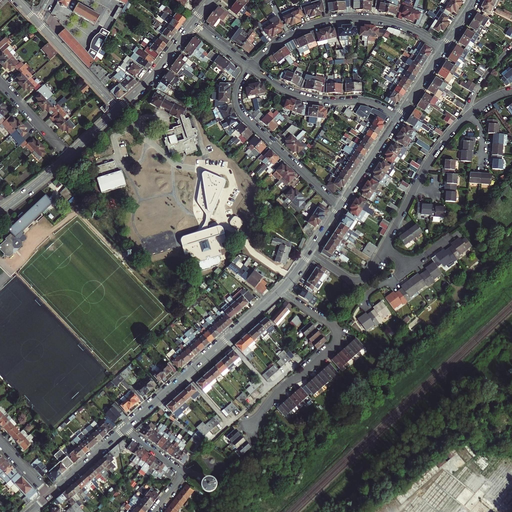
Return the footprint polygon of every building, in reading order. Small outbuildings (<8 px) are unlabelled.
[(58,0),(57,3),(63,7),(73,12),(77,4),(70,0),(58,0)] [(249,1),(247,0),(237,0),(236,2),(243,8),(249,1)] [(322,0),(316,0),(311,2),(311,3),(315,16),(320,15),(319,12),(322,11),(322,12),(325,11),(325,9),(322,0)] [(322,0),(325,9),(328,8),(328,12),(331,11),(331,12),(337,12),(336,0),(322,0)] [(346,10),(346,7),(350,7),(349,0),(336,0),(337,12),(344,11),(343,10),(346,10)] [(349,0),(350,7),(354,7),(354,9),(356,9),(356,10),(362,10),(362,0),(349,0)] [(362,0),(362,10),(369,11),(369,10),(371,10),(371,0),(362,0)] [(389,0),(389,3),(387,14),(393,15),(394,14),(396,14),(397,12),(400,13),(401,5),(398,4),(399,1),(391,0),(389,0)] [(447,0),(442,0),(442,1),(448,5),(445,10),(450,14),(453,10),(456,12),(459,8),(447,0)] [(389,3),(376,1),(375,8),(379,8),(379,11),(381,11),(381,12),(387,14),(389,3)] [(237,15),(243,8),(236,2),(232,7),(233,8),(231,10),(237,15)] [(315,16),(311,3),(300,6),(300,8),(301,10),(304,9),(305,15),(309,15),(310,18),(315,16)] [(398,18),(402,19),(402,18),(409,20),(413,9),(414,7),(402,3),(401,5),(400,13),(398,18)] [(494,8),(483,3),(481,8),(483,9),(482,12),(489,15),(492,8),(494,9),(494,8)] [(77,4),(73,12),(94,25),(99,17),(99,16),(98,18),(95,17),(96,15),(77,4)] [(174,17),(172,19),(181,26),(185,20),(167,6),(165,8),(164,10),(174,17)] [(211,13),(223,22),(228,15),(218,7),(216,9),(215,8),(211,13)] [(117,20),(121,12),(122,10),(118,8),(113,18),(117,20)] [(294,9),(290,11),(296,24),(300,22),(299,19),(304,16),(301,10),(300,8),(295,10),(294,9)] [(415,19),(420,21),(423,15),(421,14),(413,11),(414,10),(413,9),(409,20),(413,22),(415,19)] [(501,11),(496,9),(495,12),(510,19),(511,16),(501,11)] [(446,21),(450,14),(445,10),(443,10),(441,13),(442,14),(438,21),(437,20),(436,21),(446,27),(449,23),(446,21)] [(282,14),(286,24),(289,23),(291,26),(296,24),(290,11),(282,14)] [(181,26),(172,19),(164,13),(162,15),(167,19),(165,22),(166,23),(169,25),(177,31),(181,26)] [(223,22),(211,13),(208,18),(209,19),(207,21),(210,23),(208,26),(215,30),(216,28),(219,23),(223,26),(225,24),(223,22)] [(429,16),(424,13),(421,21),(420,21),(418,26),(422,28),(425,23),(424,23),(429,16)] [(485,28),(490,20),(484,15),(482,17),(477,14),(473,20),(485,28)] [(276,16),(268,21),(271,25),(277,34),(281,31),(280,28),(282,27),(276,16)] [(268,21),(266,17),(263,19),(266,23),(262,26),(264,30),(271,25),(268,21)] [(154,22),(156,23),(173,36),(177,31),(169,25),(168,27),(165,24),(163,26),(163,24),(156,19),(154,21),(154,22)] [(237,19),(232,25),(237,29),(242,23),(237,19)] [(428,32),(433,35),(435,31),(438,33),(440,30),(443,32),(446,27),(436,21),(435,20),(434,21),(435,21),(428,32)] [(473,20),(469,26),(474,30),(473,31),(480,36),(485,28),(473,20)] [(173,36),(156,23),(154,25),(153,26),(157,29),(163,33),(162,35),(158,40),(166,46),(167,44),(171,39),(173,36)] [(266,37),(271,34),(273,36),(277,34),(271,25),(264,30),(262,31),(266,37)] [(339,37),(340,41),(345,41),(345,46),(348,46),(348,41),(348,38),(347,26),(342,26),(342,29),(338,29),(339,37)] [(349,38),(349,36),(356,36),(356,35),(356,28),(354,28),(352,28),(352,26),(347,26),(348,38),(349,38)] [(363,36),(367,36),(367,38),(369,38),(370,26),(365,26),(364,28),(361,28),(360,36),(363,36)] [(383,30),(375,29),(375,27),(370,26),(369,38),(370,38),(370,37),(377,37),(377,41),(380,41),(386,32),(383,30)] [(389,28),(387,30),(398,38),(402,32),(395,29),(389,28)] [(109,33),(102,29),(99,35),(95,39),(92,42),(91,49),(88,54),(65,29),(58,35),(89,68),(92,63),(94,60),(96,56),(98,53),(101,47),(105,40),(108,34),(109,33)] [(249,31),(246,35),(238,29),(236,32),(232,37),(236,40),(234,42),(236,43),(236,44),(241,48),(247,40),(249,36),(253,31),(251,30),(249,31)] [(325,30),(328,44),(336,42),(334,30),(330,31),(330,29),(325,30)] [(328,44),(325,30),(320,31),(320,33),(317,34),(319,42),(317,42),(319,46),(325,45),(328,44)] [(480,36),(473,31),(472,30),(470,32),(466,30),(462,36),(474,44),(480,36)] [(311,34),(304,37),(307,45),(315,42),(313,39),(316,38),(314,31),(310,32),(311,34)] [(474,44),(462,36),(458,42),(466,47),(464,49),(467,51),(473,55),(476,51),(472,48),(474,44)] [(166,46),(158,40),(155,37),(151,42),(162,51),(166,46)] [(213,62),(218,55),(215,53),(214,53),(210,50),(207,53),(200,48),(203,43),(195,37),(193,39),(192,39),(189,44),(198,51),(203,54),(206,56),(209,59),(213,62)] [(309,49),(307,45),(304,37),(297,40),(296,38),(292,40),(296,48),(300,54),(310,50),(309,49)] [(0,48),(6,43),(8,41),(6,38),(0,42),(0,48)] [(100,55),(108,42),(105,40),(101,47),(98,53),(100,55)] [(247,40),(241,48),(246,52),(246,51),(248,52),(253,46),(247,40)] [(289,52),(296,48),(292,40),(285,44),(284,45),(285,47),(279,51),(285,59),(290,66),(293,64),(288,56),(291,54),(289,52)] [(162,51),(151,42),(149,41),(146,44),(144,42),(143,42),(142,43),(147,47),(144,51),(155,60),(162,51)] [(0,48),(0,59),(0,60),(0,63),(2,66),(13,56),(7,49),(9,47),(6,43),(0,48)] [(46,57),(50,60),(57,54),(48,43),(41,49),(47,56),(46,57)] [(184,51),(191,56),(193,53),(200,58),(203,54),(198,51),(189,44),(185,48),(186,49),(184,51)] [(417,48),(416,50),(428,58),(431,53),(429,52),(431,49),(424,45),(421,50),(419,49),(417,48)] [(464,50),(456,45),(452,52),(462,58),(467,51),(464,49),(464,50)] [(138,56),(151,65),(154,61),(139,49),(135,54),(138,56)] [(409,52),(417,57),(425,63),(428,58),(416,50),(415,49),(414,51),(411,49),(409,52)] [(279,63),(285,59),(279,51),(273,56),(272,54),(269,57),(273,62),(276,60),(279,63)] [(462,58),(452,52),(448,58),(455,63),(458,65),(463,59),(462,58)] [(179,56),(175,61),(192,73),(194,70),(190,67),(193,63),(182,55),(180,57),(179,56)] [(224,70),(229,63),(225,59),(224,60),(218,55),(213,62),(210,67),(212,69),(216,64),(224,70)] [(409,59),(413,62),(422,68),(423,66),(425,63),(417,57),(415,59),(409,55),(407,58),(409,59)] [(13,56),(2,66),(6,70),(8,68),(11,71),(13,70),(16,73),(24,65),(21,62),(19,64),(13,56)] [(138,58),(135,62),(147,70),(151,65),(138,56),(137,57),(138,58)] [(126,72),(135,79),(142,69),(129,60),(126,64),(124,62),(119,69),(120,70),(125,73),(126,72)] [(172,66),(172,67),(171,69),(180,76),(182,73),(191,79),(194,75),(192,73),(175,61),(172,66)] [(406,64),(410,67),(419,72),(422,68),(413,62),(412,64),(408,61),(406,64)] [(446,61),(441,68),(453,75),(458,78),(459,76),(454,73),(457,69),(446,61)] [(96,67),(92,63),(89,68),(101,82),(105,78),(103,76),(106,74),(98,66),(96,67)] [(235,67),(229,63),(224,70),(231,76),(236,69),(234,68),(235,67)] [(24,65),(16,73),(19,76),(15,80),(21,87),(30,78),(24,71),(27,68),(24,65)] [(419,72),(410,67),(409,69),(404,66),(404,67),(403,69),(407,72),(416,77),(419,72)] [(453,75),(441,68),(437,74),(445,79),(444,81),(448,83),(453,75)] [(511,69),(508,72),(506,70),(502,73),(504,76),(501,78),(507,85),(509,82),(510,83),(511,81),(511,69)] [(119,75),(123,79),(133,87),(137,83),(125,73),(120,70),(117,73),(119,75)] [(283,72),(279,78),(290,82),(294,73),(290,71),(290,72),(285,70),(284,72),(283,72)] [(399,74),(404,76),(412,82),(416,77),(407,72),(405,74),(401,71),(399,74)] [(169,84),(173,87),(178,80),(168,72),(167,74),(166,74),(162,79),(169,84)] [(115,79),(120,83),(128,91),(133,87),(123,79),(119,75),(117,73),(114,77),(115,79)] [(295,85),(301,88),(306,75),(302,74),(300,78),(295,75),(296,74),(294,73),(290,82),(295,85)] [(353,81),(354,92),(361,92),(361,83),(361,78),(358,79),(358,74),(353,74),(353,79),(353,81)] [(108,75),(105,78),(101,82),(104,85),(111,79),(112,78),(108,75)] [(306,75),(301,88),(313,90),(315,77),(306,75)] [(315,77),(313,90),(324,93),(325,78),(316,76),(315,77)] [(396,79),(400,81),(409,87),(412,82),(404,76),(402,79),(398,76),(396,79)] [(435,77),(431,84),(443,91),(453,98),(454,95),(444,88),(446,85),(435,77)] [(27,89),(30,92),(34,89),(37,92),(37,91),(42,87),(38,84),(37,85),(31,78),(30,78),(21,87),(25,91),(27,89)] [(158,83),(159,84),(158,86),(155,89),(161,92),(163,93),(164,91),(167,94),(170,90),(167,87),(169,84),(162,79),(158,83)] [(473,88),(476,85),(469,80),(466,84),(473,88)] [(388,87),(383,84),(379,81),(377,84),(386,90),(388,87)] [(393,83),(397,86),(406,92),(409,87),(400,81),(399,84),(395,81),(394,82),(393,83)] [(234,83),(228,82),(227,85),(216,84),(216,88),(220,88),(219,92),(218,92),(218,93),(229,93),(230,88),(227,88),(227,87),(233,87),(234,83)] [(473,88),(466,84),(464,82),(461,86),(471,92),(473,88)] [(128,91),(120,83),(110,92),(116,99),(120,99),(128,91)] [(254,84),(257,96),(265,94),(263,85),(260,86),(259,83),(254,84)] [(86,84),(80,90),(83,94),(89,88),(86,84)] [(257,96),(254,84),(249,85),(249,88),(246,89),(248,96),(249,99),(253,98),(257,97),(257,96)] [(443,91),(431,84),(427,90),(434,95),(434,96),(438,99),(443,91)] [(40,95),(36,99),(39,102),(37,104),(40,107),(51,98),(54,95),(44,85),(42,87),(37,91),(40,95)] [(406,92),(397,86),(396,89),(391,86),(390,88),(393,90),(403,97),(406,92)] [(384,100),(393,106),(395,103),(396,103),(398,100),(400,101),(403,97),(393,90),(392,91),(393,92),(392,95),(389,93),(384,100)] [(165,132),(166,137),(164,138),(165,141),(164,141),(165,146),(166,145),(167,148),(169,148),(170,152),(174,151),(175,155),(184,152),(186,155),(196,152),(194,145),(197,144),(194,137),(197,136),(195,129),(191,130),(188,119),(185,120),(184,117),(183,116),(187,107),(163,93),(161,92),(159,96),(155,94),(150,103),(150,102),(149,103),(159,108),(160,107),(170,113),(169,114),(178,119),(178,121),(177,121),(178,124),(181,123),(181,125),(173,128),(173,129),(165,132)] [(229,98),(229,93),(218,93),(213,93),(212,100),(216,100),(215,107),(226,105),(226,104),(225,102),(226,102),(227,98),(229,98)] [(425,93),(421,100),(432,107),(435,109),(437,107),(434,105),(438,99),(434,96),(433,96),(432,98),(425,93)] [(46,110),(52,116),(60,108),(65,103),(62,100),(57,105),(57,104),(51,98),(40,107),(44,111),(46,110)] [(197,104),(191,100),(187,107),(194,111),(197,104)] [(287,101),(284,108),(291,110),(290,112),(292,112),(296,101),(291,100),(290,102),(287,101)] [(432,107),(421,100),(417,106),(428,114),(430,111),(429,110),(432,107)] [(465,106),(457,100),(454,104),(463,109),(465,106)] [(255,110),(251,114),(253,116),(255,118),(256,116),(260,112),(259,108),(258,101),(253,102),(255,110)] [(294,111),(305,116),(306,109),(307,106),(304,104),(303,107),(300,106),(301,103),(296,101),(292,112),(293,113),(294,111)] [(214,108),(220,118),(203,126),(205,129),(207,128),(209,127),(221,120),(234,114),(231,109),(229,110),(228,107),(227,107),(226,105),(215,107),(214,108)] [(353,112),(368,122),(381,130),(384,126),(382,124),(387,116),(377,110),(376,113),(369,108),(367,110),(361,106),(358,110),(355,108),(353,112)] [(317,119),(318,107),(313,107),(313,109),(306,109),(305,116),(305,117),(309,117),(309,122),(317,123),(317,119)] [(323,108),(318,107),(317,119),(318,119),(318,118),(321,118),(326,118),(327,111),(323,110),(323,108)] [(50,118),(59,128),(69,120),(70,118),(60,108),(52,116),(50,118)] [(344,113),(350,117),(353,112),(347,108),(344,113)] [(415,109),(410,116),(425,125),(427,123),(423,120),(425,116),(415,109)] [(260,112),(256,116),(266,126),(279,113),(277,110),(272,115),(270,112),(265,117),(260,112)] [(279,113),(266,126),(272,132),(278,125),(276,123),(282,116),(279,113)] [(229,127),(228,126),(236,122),(234,119),(236,118),(234,114),(221,120),(223,124),(222,125),(222,126),(222,128),(223,128),(224,129),(224,128),(227,134),(228,134),(232,129),(230,126),(229,127)] [(5,128),(11,134),(22,124),(18,120),(16,122),(10,116),(6,120),(0,125),(0,126),(3,129),(5,128)] [(425,125),(410,116),(406,122),(414,127),(412,129),(417,132),(420,127),(428,132),(430,128),(425,125)] [(443,120),(450,125),(453,121),(447,117),(446,116),(443,120)] [(381,130),(368,122),(367,124),(358,118),(356,121),(361,125),(378,135),(381,130)] [(69,120),(59,128),(63,132),(65,130),(66,131),(68,133),(75,127),(71,122),(69,120)] [(489,124),(488,134),(492,134),(498,135),(499,125),(497,125),(498,121),(488,120),(488,124),(489,124)] [(234,142),(238,138),(247,129),(241,123),(235,130),(233,128),(232,129),(228,134),(230,136),(233,134),(235,136),(229,143),(231,145),(234,142)] [(26,133),(24,130),(26,128),(22,124),(11,134),(10,135),(20,145),(25,140),(30,136),(27,132),(26,133)] [(292,125),(282,135),(287,139),(285,141),(288,143),(286,145),(290,149),(298,140),(299,139),(304,135),(306,132),(303,131),(296,138),(295,137),(293,134),(298,128),(292,125)] [(358,130),(361,132),(374,141),(378,135),(361,125),(358,130)] [(412,141),(417,133),(406,126),(404,129),(402,128),(399,132),(411,140),(412,141)] [(247,129),(238,138),(240,140),(243,143),(252,134),(247,129)] [(349,132),(358,137),(371,146),(374,141),(361,132),(359,135),(351,129),(349,132)] [(398,138),(397,141),(406,147),(411,140),(399,132),(396,137),(398,138)] [(354,139),(345,133),(344,136),(352,141),(354,139)] [(498,135),(492,134),(491,141),(492,142),(492,145),(502,146),(506,146),(506,136),(498,135)] [(367,151),(354,143),(352,141),(344,136),(342,138),(352,145),(351,148),(364,156),(367,151)] [(246,153),(248,155),(260,142),(255,137),(249,143),(251,145),(248,148),(249,149),(246,153)] [(371,146),(358,137),(354,143),(367,151),(371,146)] [(463,142),(462,151),(472,152),(472,143),(474,143),(474,139),(465,138),(464,142),(463,142)] [(26,146),(33,153),(41,145),(37,141),(35,143),(32,140),(28,144),(25,140),(20,145),(23,148),(26,146)] [(306,145),(303,147),(298,142),(299,141),(298,140),(290,149),(294,152),(295,151),(303,158),(308,150),(309,148),(306,145)] [(418,140),(416,143),(419,145),(423,148),(428,151),(429,152),(431,148),(418,140)] [(260,142),(248,155),(250,157),(254,154),(255,155),(258,152),(260,154),(266,147),(260,142)] [(401,149),(394,144),(393,147),(391,146),(388,150),(396,156),(398,157),(400,158),(406,149),(402,147),(401,149)] [(33,153),(39,160),(45,154),(42,151),(45,149),(41,145),(33,153)] [(347,145),(343,150),(361,161),(364,156),(351,148),(347,145)] [(493,156),(501,157),(502,146),(492,145),(492,149),(490,149),(490,156),(493,156)] [(258,158),(265,165),(275,155),(268,148),(258,158)] [(346,155),(344,158),(357,167),(361,161),(343,150),(341,149),(339,151),(343,155),(344,154),(346,155)] [(385,159),(392,163),(391,165),(395,167),(397,164),(393,161),(396,157),(397,158),(398,157),(396,156),(388,150),(385,155),(387,156),(385,159)] [(462,151),(461,162),(471,163),(471,157),(473,157),(473,152),(472,152),(462,151)] [(279,159),(275,155),(265,165),(257,173),(259,175),(267,167),(268,167),(271,163),(273,165),(270,167),(273,170),(277,166),(274,164),(279,159)] [(492,160),(494,160),(493,170),(502,171),(503,161),(502,161),(503,157),(501,157),(493,156),(492,160)] [(357,167),(344,158),(341,164),(354,172),(356,169),(357,167)] [(412,161),(410,165),(416,169),(418,170),(420,166),(412,161)] [(455,171),(456,161),(445,161),(445,170),(443,170),(443,175),(447,175),(453,175),(453,171),(455,171)] [(121,173),(116,174),(115,170),(117,169),(118,168),(116,163),(115,162),(97,167),(97,168),(99,175),(97,175),(98,179),(97,180),(97,181),(101,194),(102,194),(103,194),(126,188),(126,187),(126,186),(122,173),(121,173)] [(383,162),(381,165),(379,164),(376,168),(389,176),(395,167),(391,165),(389,166),(383,162)] [(354,172),(341,164),(337,169),(350,177),(354,172)] [(272,170),(275,173),(281,179),(290,170),(286,166),(284,167),(282,165),(279,168),(276,166),(273,170),(272,170)] [(408,168),(415,172),(416,173),(418,170),(416,169),(410,165),(408,168)] [(389,176),(376,168),(373,173),(375,174),(373,177),(380,181),(379,183),(383,185),(387,179),(391,181),(393,179),(389,176)] [(334,174),(337,176),(347,183),(350,177),(337,169),(334,174)] [(288,188),(289,187),(296,179),(292,175),(293,173),(290,170),(281,179),(276,184),(278,186),(282,182),(280,181),(281,180),(287,185),(286,186),(288,188)] [(211,212),(213,211),(225,184),(225,183),(225,181),(224,180),(223,180),(206,172),(204,172),(203,173),(202,173),(202,174),(207,211),(209,212),(211,212)] [(470,174),(469,184),(480,185),(481,173),(477,173),(476,173),(476,174),(470,174)] [(481,173),(480,185),(491,185),(492,176),(486,175),(487,174),(481,173)] [(207,211),(202,174),(197,200),(197,202),(198,203),(199,204),(205,214),(206,216),(206,221),(203,226),(199,231),(192,234),(207,230),(207,228),(208,223),(213,211),(211,212),(209,212),(207,211)] [(457,185),(457,175),(453,175),(447,175),(447,184),(446,184),(446,189),(455,189),(455,185),(457,185)] [(347,183),(337,176),(334,180),(330,178),(328,182),(329,183),(327,186),(334,193),(338,187),(340,188),(342,186),(344,187),(347,183)] [(387,179),(383,185),(387,188),(391,181),(387,179)] [(367,181),(364,186),(376,194),(380,188),(377,186),(378,184),(371,180),(369,183),(367,181)] [(406,183),(402,180),(400,183),(401,184),(408,188),(410,185),(408,184),(406,183)] [(376,194),(364,186),(362,190),(364,192),(362,194),(372,201),(376,194)] [(290,203),(291,202),(299,194),(295,190),(294,192),(289,187),(288,188),(283,193),(287,196),(283,200),(288,205),(290,203)] [(65,188),(60,193),(64,197),(67,201),(73,195),(65,188)] [(446,189),(445,192),(445,193),(446,193),(446,202),(456,203),(456,193),(455,193),(455,189),(446,189)] [(306,204),(301,199),(303,198),(299,194),(291,202),(290,203),(299,212),(306,204)] [(24,233),(22,231),(42,212),(52,202),(53,202),(50,198),(49,199),(45,195),(24,215),(22,213),(18,217),(20,219),(15,224),(13,222),(8,226),(11,228),(8,230),(13,235),(15,237),(14,238),(13,236),(10,234),(5,238),(6,239),(0,244),(0,249),(7,256),(8,256),(11,257),(14,253),(14,250),(15,249),(18,249),(22,246),(22,242),(24,242),(26,240),(25,237),(23,235),(24,233)] [(279,203),(285,208),(288,206),(278,197),(276,200),(278,202),(279,203)] [(356,199),(353,204),(363,210),(365,211),(365,212),(371,216),(373,213),(365,208),(367,205),(365,204),(366,202),(360,198),(358,201),(356,199)] [(398,208),(391,203),(389,206),(396,211),(398,208)] [(421,215),(431,216),(432,206),(422,206),(422,204),(418,203),(417,213),(422,213),(421,215)] [(315,207),(311,214),(322,221),(329,210),(321,204),(318,208),(315,207)] [(352,209),(350,212),(354,215),(353,217),(356,218),(359,221),(365,212),(365,211),(363,210),(353,204),(350,208),(352,209)] [(432,206),(431,216),(431,217),(435,218),(435,222),(441,222),(441,218),(444,218),(445,209),(436,208),(436,207),(432,206)] [(353,217),(347,213),(340,223),(359,236),(361,237),(363,234),(356,230),(355,231),(350,227),(356,218),(353,217)] [(309,227),(313,230),(317,224),(319,225),(322,221),(311,214),(304,224),(307,225),(306,226),(309,227)] [(233,218),(230,222),(230,223),(230,224),(230,225),(231,226),(236,229),(237,229),(238,229),(239,229),(240,228),(243,225),(243,224),(243,223),(243,222),(243,221),(242,220),(237,217),(236,216),(235,216),(234,217),(233,218)] [(383,218),(381,222),(388,226),(390,223),(383,218)] [(166,222),(133,231),(136,240),(131,241),(133,249),(139,247),(142,257),(159,253),(170,250),(168,244),(171,243),(170,238),(175,236),(172,228),(168,229),(166,222)] [(388,226),(381,222),(378,225),(382,227),(378,233),(382,236),(388,226)] [(340,223),(337,229),(349,237),(351,234),(358,239),(359,236),(340,223)] [(413,239),(422,233),(416,225),(411,228),(411,227),(407,230),(413,239)] [(217,227),(207,230),(192,234),(186,236),(185,236),(183,237),(182,239),(181,240),(181,242),(182,246),(184,254),(189,253),(191,258),(194,257),(196,263),(198,263),(201,272),(212,268),(212,267),(218,265),(221,262),(220,256),(222,256),(220,250),(223,248),(222,243),(227,242),(222,229),(222,228),(221,227),(219,226),(217,227)] [(337,229),(333,234),(346,242),(349,237),(337,229)] [(405,245),(413,239),(407,230),(402,233),(403,234),(399,237),(405,245)] [(346,242),(333,234),(330,239),(343,247),(346,242)] [(455,247),(450,251),(457,261),(461,258),(460,256),(468,250),(466,247),(464,244),(468,241),(464,236),(453,245),(455,247)] [(285,264),(292,244),(276,238),(275,239),(273,239),(271,244),(276,246),(277,245),(280,246),(275,261),(285,264)] [(343,247),(330,239),(327,244),(339,253),(343,247)] [(374,252),(377,247),(369,242),(366,248),(374,252)] [(327,244),(323,249),(336,257),(337,256),(347,262),(348,259),(345,257),(339,253),(327,244)] [(363,253),(371,258),(374,252),(366,248),(363,253)] [(336,257),(323,249),(321,253),(334,260),(336,257)] [(442,265),(445,268),(453,262),(454,263),(457,261),(450,251),(445,254),(443,252),(432,260),(434,263),(438,268),(442,265)] [(241,269),(234,264),(232,262),(228,267),(237,274),(241,269)] [(435,282),(434,281),(442,274),(438,268),(434,263),(427,268),(429,271),(424,274),(432,285),(435,282)] [(319,280),(322,282),(327,275),(324,273),(326,270),(318,265),(316,268),(311,275),(319,280)] [(241,269),(237,274),(246,281),(252,273),(249,270),(247,273),(241,269)] [(252,273),(246,281),(255,288),(262,279),(260,278),(259,279),(252,273)] [(417,276),(410,281),(418,292),(427,286),(428,288),(432,285),(424,274),(419,278),(417,276)] [(305,285),(312,290),(319,280),(311,275),(307,282),(305,285)] [(262,279),(255,288),(264,294),(269,289),(264,285),(266,282),(262,279)] [(319,280),(312,290),(315,292),(322,282),(319,280)] [(400,292),(408,303),(411,300),(410,299),(418,292),(410,281),(403,287),(405,289),(400,292)] [(245,293),(242,289),(233,298),(242,308),(251,300),(245,293)] [(298,295),(313,305),(317,299),(302,289),(298,295)] [(248,290),(245,293),(251,300),(255,297),(248,290)] [(395,296),(393,294),(386,299),(394,310),(403,304),(404,306),(408,303),(400,292),(395,296)] [(242,308),(233,298),(231,296),(225,301),(228,305),(230,306),(236,314),(242,308)] [(280,308),(281,308),(271,320),(277,325),(289,310),(293,306),(286,301),(280,308)] [(382,322),(381,320),(389,313),(381,303),(374,308),(376,310),(371,314),(379,324),(382,322)] [(236,314),(230,306),(224,312),(226,314),(230,319),(236,314)] [(289,310),(277,325),(278,325),(290,311),(289,310)] [(218,315),(221,318),(228,326),(233,322),(230,319),(226,314),(224,316),(221,312),(219,314),(217,312),(216,313),(218,315)] [(357,321),(366,331),(374,325),(375,327),(379,324),(371,314),(366,317),(365,315),(357,321)] [(297,327),(302,322),(296,315),(291,321),(297,327)] [(213,319),(216,323),(223,330),(228,326),(221,318),(219,320),(216,317),(215,317),(213,319)] [(274,327),(266,318),(260,323),(268,333),(274,327)] [(211,321),(208,323),(219,335),(223,330),(216,323),(214,324),(211,321)] [(314,325),(311,321),(307,324),(298,332),(300,334),(302,332),(306,337),(315,329),(313,326),(314,325)] [(219,335),(208,323),(204,327),(207,331),(214,339),(219,335)] [(260,323),(253,329),(260,336),(262,338),(268,333),(260,323)] [(214,339),(207,331),(205,333),(202,329),(199,332),(202,335),(209,343),(214,339)] [(253,329),(248,334),(254,341),(260,336),(253,329)] [(315,329),(306,337),(310,342),(309,344),(310,345),(322,334),(319,330),(317,331),(315,329)] [(187,336),(200,351),(205,347),(195,336),(193,334),(189,330),(185,334),(187,336)] [(200,337),(197,333),(195,336),(205,347),(209,343),(202,335),(200,337)] [(241,340),(250,348),(256,343),(254,341),(248,334),(241,340)] [(313,345),(317,350),(324,343),(326,342),(324,339),(325,338),(322,334),(310,345),(311,347),(313,345)] [(185,344),(188,347),(195,355),(200,351),(187,336),(184,339),(182,341),(185,344)] [(353,340),(349,343),(360,355),(361,353),(360,352),(365,348),(356,339),(354,341),(353,340)] [(235,345),(243,354),(245,356),(251,350),(250,348),(241,340),(235,345)] [(358,356),(360,355),(349,343),(346,346),(347,347),(344,350),(352,359),(357,355),(358,356)] [(179,346),(184,352),(191,360),(195,355),(188,347),(186,349),(183,345),(183,346),(181,344),(179,346)] [(176,352),(176,353),(186,364),(188,362),(191,360),(184,352),(181,353),(178,350),(177,351),(176,352)] [(233,350),(227,356),(235,365),(241,359),(233,350)] [(278,356),(281,359),(285,364),(291,358),(287,353),(284,350),(278,356)] [(348,363),(352,359),(344,350),(341,352),(340,351),(336,354),(347,366),(349,364),(348,363)] [(186,364),(176,353),(170,358),(178,367),(180,365),(182,367),(186,364)] [(331,361),(333,362),(340,370),(344,366),(346,367),(347,366),(336,354),(333,357),(334,359),(331,361)] [(227,356),(221,361),(227,368),(229,370),(235,365),(227,356)] [(282,367),(285,364),(281,359),(277,362),(282,367)] [(160,369),(166,376),(173,370),(175,373),(178,370),(169,361),(160,369)] [(227,368),(221,361),(215,366),(221,373),(227,368)] [(166,376),(160,369),(156,364),(153,366),(155,368),(151,372),(159,382),(166,376)] [(275,364),(269,370),(273,375),(279,369),(275,364)] [(334,378),(338,374),(330,365),(327,367),(326,366),(322,369),(333,381),(335,380),(334,378)] [(221,373),(215,366),(209,372),(215,379),(221,373)] [(132,372),(128,367),(120,374),(124,379),(132,372)] [(332,383),(333,381),(322,369),(319,372),(320,373),(317,376),(326,385),(330,381),(332,383)] [(269,378),(273,375),(269,370),(265,373),(269,378)] [(215,379),(209,372),(203,377),(209,384),(215,379)] [(111,382),(115,386),(124,379),(120,374),(111,382)] [(144,384),(149,391),(156,385),(148,375),(144,379),(146,382),(144,384)] [(321,389),(326,385),(317,376),(315,378),(314,377),(310,380),(321,392),(322,391),(321,389)] [(209,384),(203,377),(197,383),(205,392),(211,386),(209,384)] [(259,378),(252,384),(257,389),(263,383),(259,378)] [(319,393),(321,392),(310,380),(307,383),(308,384),(305,387),(313,396),(318,392),(319,393)] [(251,394),(257,389),(252,384),(250,381),(249,382),(251,385),(246,389),(251,394)] [(144,384),(137,390),(143,397),(149,391),(144,384)] [(191,384),(185,390),(191,397),(193,400),(200,394),(191,384)] [(293,392),(303,404),(305,402),(304,400),(308,396),(301,388),(298,390),(297,389),(293,392)] [(131,390),(124,396),(133,406),(140,400),(131,390)] [(191,397),(185,390),(178,395),(185,402),(191,397)] [(302,405),(303,404),(293,392),(290,395),(291,396),(288,399),(296,407),(301,403),(302,405)] [(172,401),(180,409),(186,404),(185,402),(178,395),(172,401)] [(245,400),(240,395),(237,398),(241,403),(245,400)] [(124,396),(118,402),(126,412),(133,406),(124,396)] [(292,411),(296,407),(288,399),(286,401),(285,400),(282,403),(292,414),(293,412),(292,411)] [(180,409),(172,401),(166,406),(173,413),(174,412),(177,416),(182,412),(180,409)] [(119,413),(122,411),(115,402),(111,405),(113,406),(106,413),(114,422),(119,417),(118,417),(121,415),(119,413)] [(290,415),(292,414),(282,403),(278,406),(279,407),(276,410),(284,418),(288,414),(290,415)] [(233,411),(228,406),(225,409),(229,414),(233,411)] [(216,425),(222,420),(218,414),(211,420),(216,425)] [(0,428),(0,429),(9,421),(3,415),(0,418),(0,425),(0,428)] [(98,424),(106,434),(114,428),(113,427),(116,425),(108,416),(105,418),(107,421),(102,425),(100,423),(98,424)] [(17,425),(11,419),(9,421),(0,429),(3,432),(4,430),(8,433),(15,427),(17,425)] [(216,425),(211,420),(205,425),(210,431),(216,425)] [(90,425),(102,438),(106,434),(98,424),(95,421),(90,425)] [(210,431),(205,425),(203,422),(197,427),(199,430),(204,436),(210,431)] [(135,429),(147,438),(155,427),(156,427),(151,423),(148,427),(145,425),(144,426),(141,424),(135,429)] [(102,438),(90,425),(88,427),(91,430),(89,432),(98,442),(102,438)] [(164,425),(162,427),(152,441),(153,443),(156,445),(165,433),(163,431),(166,427),(164,425)] [(155,427),(147,438),(152,441),(162,427),(161,426),(158,429),(155,427)] [(12,441),(20,433),(15,427),(8,433),(11,437),(9,438),(12,441)] [(204,436),(199,430),(195,433),(202,438),(204,436)] [(228,443),(230,445),(242,435),(238,431),(237,432),(235,430),(226,438),(230,442),(228,443)] [(83,434),(93,446),(96,443),(98,442),(89,432),(86,434),(84,432),(83,434)] [(165,433),(156,445),(161,448),(172,434),(170,432),(167,434),(165,433)] [(26,439),(20,433),(12,441),(14,443),(16,442),(19,445),(26,439)] [(93,446),(83,434),(82,433),(80,435),(82,438),(80,440),(89,450),(93,446)] [(193,436),(191,439),(199,445),(203,440),(202,438),(195,433),(193,436)] [(172,434),(161,448),(166,452),(177,438),(172,434)] [(233,446),(236,450),(246,441),(243,439),(244,438),(242,435),(230,445),(231,447),(233,446)] [(28,437),(26,439),(19,445),(22,448),(20,450),(22,452),(24,451),(33,443),(28,437)] [(177,438),(166,452),(171,455),(181,442),(182,441),(177,437),(177,438)] [(75,438),(73,440),(84,454),(89,450),(80,440),(77,442),(75,438)] [(123,439),(118,444),(120,452),(128,445),(123,439)] [(76,448),(74,450),(80,458),(84,454),(73,440),(70,442),(73,445),(76,448)] [(240,457),(252,447),(249,443),(248,444),(246,441),(236,450),(240,454),(239,455),(240,457)] [(142,448),(134,442),(129,450),(136,456),(142,448)] [(171,455),(175,459),(181,451),(186,445),(181,442),(171,455)] [(112,467),(113,469),(116,467),(111,462),(114,460),(112,458),(115,456),(120,452),(118,444),(103,457),(112,467)] [(142,448),(136,456),(134,460),(133,461),(137,464),(138,462),(147,452),(142,448)] [(453,449),(446,452),(448,457),(455,454),(453,449)] [(60,463),(54,467),(61,474),(73,464),(69,459),(64,454),(61,451),(60,450),(54,456),(60,463)] [(72,457),(69,459),(73,464),(80,458),(74,450),(69,454),(72,457)] [(181,451),(175,459),(183,465),(189,457),(181,451)] [(147,452),(138,462),(143,466),(146,463),(151,455),(147,452)] [(146,463),(143,466),(142,468),(146,472),(147,472),(148,470),(156,459),(151,455),(146,463)] [(112,467),(103,457),(98,462),(104,468),(106,467),(109,469),(112,467)] [(38,458),(31,465),(38,473),(42,477),(45,474),(53,482),(61,474),(54,467),(52,470),(49,467),(47,469),(38,458)] [(148,470),(147,472),(148,473),(149,471),(150,471),(152,468),(155,470),(161,462),(156,459),(148,470)] [(0,474),(10,465),(6,461),(0,466),(0,474)] [(98,462),(93,466),(104,477),(105,476),(104,474),(105,473),(102,470),(104,468),(98,462)] [(176,474),(172,471),(161,462),(155,470),(153,473),(160,479),(164,473),(172,479),(176,474)] [(10,465),(0,474),(0,475),(7,483),(18,473),(10,465)] [(104,477),(93,466),(89,470),(95,477),(98,480),(101,477),(105,482),(107,481),(104,477)] [(95,477),(89,470),(84,474),(95,486),(98,489),(100,487),(97,484),(96,484),(94,482),(95,481),(93,478),(95,477)] [(7,483),(16,493),(20,490),(27,483),(18,473),(7,483)] [(95,486),(84,474),(79,478),(85,485),(88,483),(90,486),(91,485),(93,487),(95,486)] [(85,485),(79,478),(74,482),(85,494),(86,496),(89,494),(85,489),(87,487),(85,485)] [(213,487),(213,485),(213,484),(212,482),(211,481),(209,480),(207,480),(205,481),(204,482),(203,484),(203,486),(204,488),(205,490),(207,490),(209,490),(211,490),(212,489),(213,487)] [(85,494),(74,482),(70,486),(76,493),(78,491),(81,494),(82,493),(84,495),(85,494)] [(27,483),(20,490),(26,496),(23,499),(28,504),(37,496),(37,494),(27,483)] [(186,486),(180,493),(187,499),(194,490),(188,485),(187,487),(186,486)] [(76,493),(70,486),(65,491),(76,502),(78,505),(79,507),(82,504),(78,500),(77,501),(76,499),(77,498),(74,495),(76,493)] [(137,490),(145,496),(153,503),(159,495),(151,488),(148,491),(142,486),(137,490)] [(60,504),(65,500),(66,501),(68,499),(71,502),(70,503),(72,506),(73,505),(76,502),(65,491),(56,499),(60,504)] [(175,501),(174,503),(180,508),(187,499),(180,493),(174,501),(175,501)] [(140,501),(149,508),(153,503),(145,496),(140,501)] [(140,501),(136,506),(143,511),(145,511),(149,508),(140,501)] [(74,511),(75,511),(76,511),(84,511),(79,507),(78,505),(76,502),(73,505),(72,506),(66,511),(74,511)] [(134,511),(133,511),(129,508),(126,505),(123,503),(122,505),(127,510),(125,511),(134,511)] [(171,504),(165,511),(166,511),(180,511),(182,510),(180,508),(174,503),(172,505),(171,504)]
